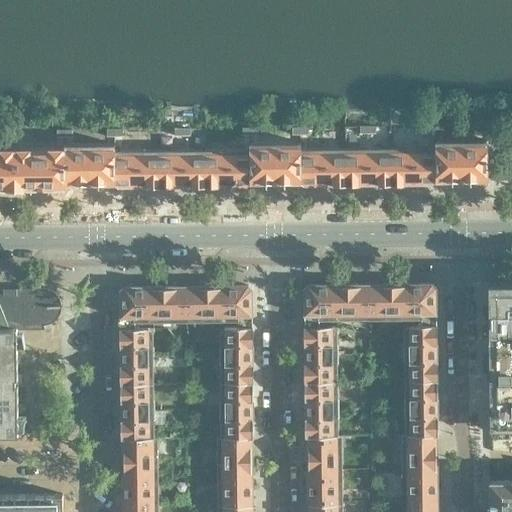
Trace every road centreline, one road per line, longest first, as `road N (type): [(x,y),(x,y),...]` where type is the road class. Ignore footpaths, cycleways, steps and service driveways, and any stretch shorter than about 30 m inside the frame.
road 1 (residential): [(465,235),(469,511)]
road 2 (residential): [(277,511),(274,238)]
road 3 (residential): [(95,240),(96,454),(84,472)]
road 4 (tertiary): [(465,235),(274,238)]
road 5 (tertiary): [(274,238),(95,240)]
